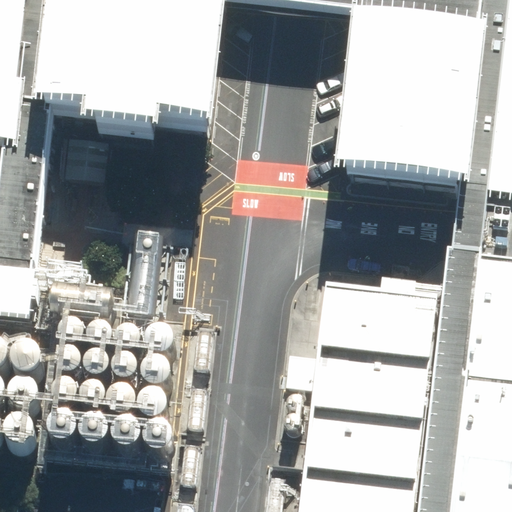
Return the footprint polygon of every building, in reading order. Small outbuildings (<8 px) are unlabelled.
[(0,0),(0,160),(6,162),(0,214),(0,324),(34,328),(55,133),(208,150),(224,0),(0,0)] [(511,0),(358,0),(336,193),(511,212),(511,0)] [(511,271),(477,267),(462,386),(511,392),(511,271)] [(411,511),(436,306),(329,293),(302,511),(411,511)] [(85,357),(87,354),(89,350),(89,346),(88,342),(85,338),(82,336),(78,335),(74,335),(70,337),(67,340),(65,343),(64,347),(64,351),(66,355),(69,358),(73,360),(77,360),(81,359),(85,357)] [(115,361),(117,358),(119,354),(119,350),(117,346),(115,343),(111,340),(107,339),(103,340),(99,341),(96,344),(94,347),(94,351),(94,356),(96,359),(99,362),(103,364),(107,364),(111,363),(115,361)] [(141,362),(143,359),(145,355),(145,351),(144,347),(141,343),(138,341),(134,340),(130,340),(126,342),(123,345),(121,348),(120,352),(120,356),(122,360),(125,363),(129,365),(133,365),(137,364),(141,362)] [(175,368),(178,364),(179,360),(179,355),(178,351),(175,347),(171,344),(166,343),(162,343),(157,345),(154,348),(151,352),(150,357),(151,362),(153,366),(157,369),(161,371),(166,372),(171,371),(175,368)] [(9,380),(12,377),(14,372),(14,367),(12,363),(10,359),(6,356),(1,355),(0,355),(0,384),(5,383),(9,380)] [(44,386),(47,382),(48,378),(48,373),(47,368),(44,365),(40,362),(35,361),(31,361),(26,363),(23,366),(20,370),(19,375),(20,379),(22,384),(26,387),(30,389),(35,390),(40,389),(44,386)] [(82,386),(84,383),(86,379),(86,375),(85,371),(82,368),(79,366),(75,364),(71,365),(67,366),(64,369),(62,373),(61,377),(61,381),(63,384),(66,387),(70,389),(74,389),(78,389),(82,386)] [(110,389),(113,385),(114,381),(115,377),(113,373),(111,370),(107,368),(103,367),(99,367),(95,369),(92,371),(90,375),(89,379),(90,383),(92,387),(95,390),(99,391),(103,392),(107,391),(110,389)] [(140,394),(143,391),(145,386),(145,381),(144,377),(141,373),(137,370),(132,369),(127,369),(123,371),(119,374),(117,378),(116,383),(117,388),(119,392),(122,395),(127,397),(132,398),(136,397),(140,394)] [(173,399),(176,395),(177,391),(178,386),(176,381),(173,378),(169,375),(165,374),(160,374),(155,376),(152,379),(149,383),(149,388),(149,393),(151,397),(155,400),(159,402),(164,403),(169,402),(173,399)] [(447,511),(511,511),(511,392),(462,386),(447,511)] [(0,417),(4,415),(7,412),(8,407),(8,402),(7,398),(4,394),(0,391),(0,417)] [(79,416),(82,413),(83,409),(83,405),(82,401),(79,398),(76,395),(72,394),(68,394),(64,396),(61,399),(59,402),(58,406),(59,410),(61,414),(64,417),(67,419),(72,419),(76,418),(79,416)] [(38,421),(41,417),(43,413),(43,408),(41,403),(38,400),(35,397),(30,396),(25,396),(21,398),(17,401),(15,405),(14,410),(15,415),(17,419),(20,422),(25,424),(29,425),(34,424),(38,421)] [(107,422),(110,418),(111,414),(111,410),(110,406),(107,403),(104,401),(100,400),(96,400),(92,402),(89,404),(87,408),(86,412),(87,416),(89,420),(92,423),(95,424),(100,425),(104,424),(107,422)] [(136,427),(139,423),(140,418),(141,414),(139,409),(136,405),(132,403),(128,401),(123,402),(118,404),(115,407),(112,411),(112,416),(112,420),(114,425),(118,428),(122,430),(127,430),(132,429),(136,427)] [(168,431),(171,428),(173,423),(173,418),(171,414),(169,410),(165,407),(160,406),(155,406),(151,408),(147,411),(145,416),(144,420),(145,425),(147,429),(150,433),(155,435),(160,435),(164,434),(168,431)] [(77,451),(80,447),(81,443),(82,438),(80,433),(77,430),(73,427),(69,426),(64,426),(59,428),(56,431),(53,435),(53,440),(53,445),(55,449),(59,452),(63,454),(68,455),(73,454),(77,451)] [(35,456),(38,453),(39,448),(39,443),(38,439),(35,435),(31,432),(26,431),(22,432),(17,433),(14,437),(11,441),(10,445),(11,450),(13,454),(17,458),(21,460),(26,460),(31,459),(35,456)] [(111,457),(114,453),(116,448),(116,444),(115,439),(112,435),(108,433),(103,431),(98,432),(94,433),(90,437),(88,441),(87,445),(88,450),(90,454),(93,458),(98,460),(103,460),(107,459),(111,457)] [(143,459),(146,455),(147,450),(147,446),(146,441),(143,437),(139,435),(134,433),(130,434),(125,435),(122,439),(119,443),(118,447),(119,452),(121,456),(125,460),(129,462),(134,462),(138,461),(143,459)] [(175,463),(178,460),(180,455),(180,450),(178,446),(175,442),(171,439),(167,438),(162,438),(158,440),(154,443),(152,448),(151,452),(151,457),(154,461),(157,465),(161,467),(166,467),(171,466),(175,463)]
